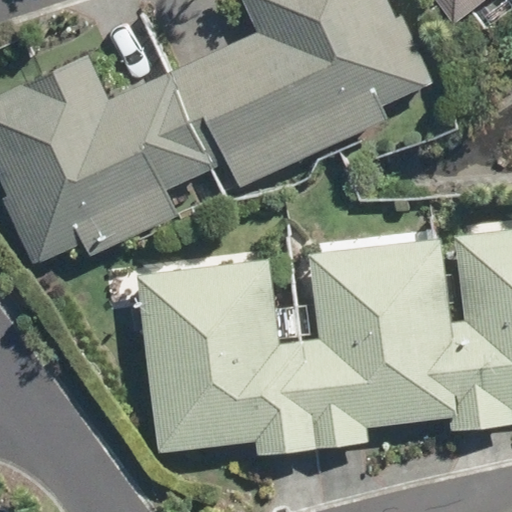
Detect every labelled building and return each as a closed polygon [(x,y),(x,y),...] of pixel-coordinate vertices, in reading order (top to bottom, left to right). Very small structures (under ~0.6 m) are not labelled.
[(165,64),(210,162),(224,155),(233,176),(381,111),(374,96),(428,71),(398,6),(390,9),(386,0),(243,0),(254,24),(165,64)] [(438,0),(450,14),(468,0),(438,0)] [(210,162),(165,64),(104,91),(84,46),(0,83),(0,182),(32,254),(79,234),(84,244),(176,205),(165,181),(210,162)] [(453,408),(447,408),(449,424),(510,416),(508,400),(511,399),(511,217),(451,224),(461,313),(447,315),(448,322),(453,408)] [(447,315),(447,309),(437,227),(304,242),(315,330),(297,332),(313,439),(365,434),(362,418),(441,409),(447,408),(453,408),(447,315)] [(313,439),(297,332),(275,335),(264,252),(132,267),(152,444),(253,431),(254,446),(313,439)]
